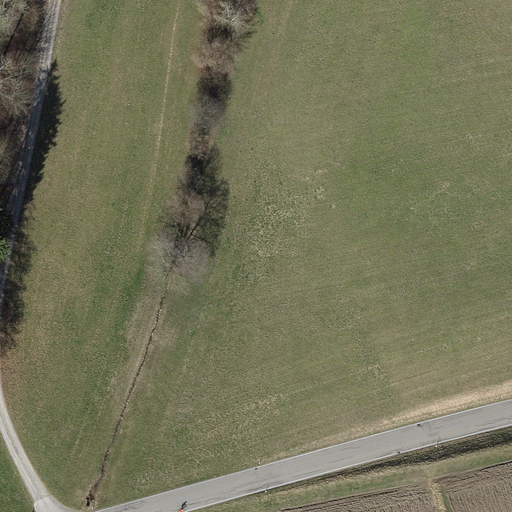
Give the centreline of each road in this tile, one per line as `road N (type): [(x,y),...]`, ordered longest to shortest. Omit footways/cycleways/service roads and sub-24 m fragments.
road 1 (tertiary): [(511,412),(141,511)]
road 2 (track): [(0,281),(56,0)]
